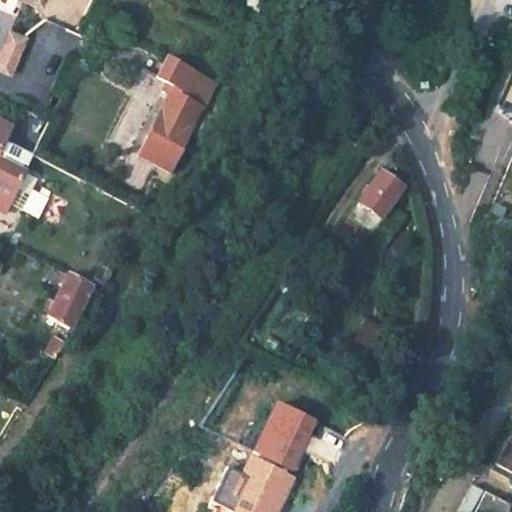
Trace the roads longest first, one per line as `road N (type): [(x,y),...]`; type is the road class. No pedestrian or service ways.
road 1 (unclassified): [(379,511),(390,465),(443,340),(453,270),(446,207),(412,123)]
road 2 (residential): [(436,511),(511,381)]
road 3 (residential): [(489,0),(440,93),(412,123)]
road 4 (unclassified): [(412,123),(369,46),(358,0)]
